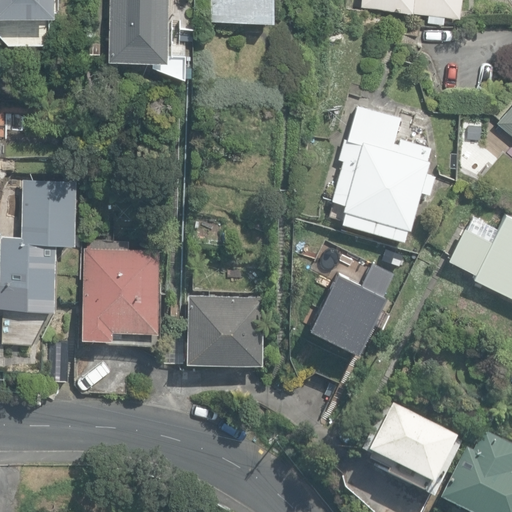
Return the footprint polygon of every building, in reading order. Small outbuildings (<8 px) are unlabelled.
[(0,0),(0,15),(54,16),(54,0),(0,0)] [(109,0),(109,59),(167,60),(168,0),(109,0)] [(211,0),(212,20),(274,19),(273,0),(211,0)] [(427,21),(444,23),(444,15),(459,17),(461,0),(361,0),(361,5),(428,13),(427,21)] [(511,102),(497,121),(511,134),(511,102)] [(341,221),(403,238),(406,228),(410,229),(421,192),(429,194),(434,175),(427,173),(430,159),(427,158),(430,146),(400,137),(399,143),(393,142),(401,116),(357,104),(347,140),(345,139),(339,158),(344,159),(333,200),(336,201),(334,208),(344,211),(341,221)] [(3,169),(15,169),(15,159),(3,158),(3,169)] [(25,298),(54,299),(56,242),(75,243),(77,178),(23,176),(22,234),(1,234),(0,256),(0,286),(4,287),(3,295),(25,295),(25,298)] [(473,278),(511,296),(511,216),(505,214),(492,240),(488,238),(492,228),(474,219),(469,229),(464,227),(447,259),(476,273),(473,278)] [(81,336),(112,337),(112,328),(157,330),(159,249),(128,248),(128,240),(87,239),(87,247),(84,247),(81,336)] [(337,269),(308,323),(354,347),(384,293),(337,269)] [(186,359),(261,362),(264,295),(188,292),(186,359)] [(166,361),(183,362),(185,335),(178,335),(179,327),(168,326),(166,361)] [(51,379),(67,380),(68,344),(52,344),(51,379)] [(388,477),(432,499),(461,443),(386,403),(360,453),(372,459),(370,463),(390,473),(388,477)] [(439,500),(462,511),(511,511),(511,472),(509,471),(511,465),(511,449),(485,436),(476,453),(466,448),(439,500)]
